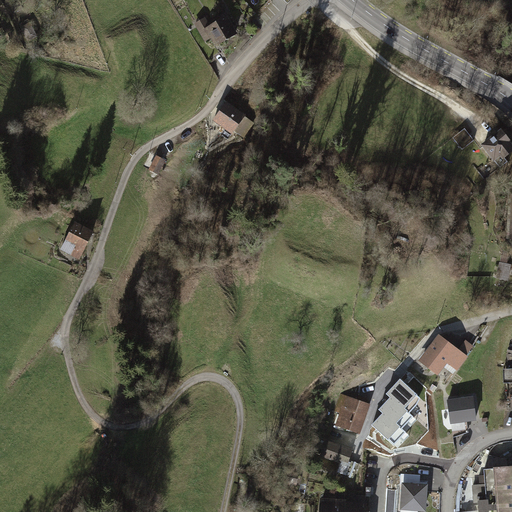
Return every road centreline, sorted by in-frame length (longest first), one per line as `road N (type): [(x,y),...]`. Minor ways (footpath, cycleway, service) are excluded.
road 1 (track): [(223,511),(240,431),(234,391),(199,378),(139,425),(100,421),(78,391),(65,341),(88,276)]
road 2 (residential): [(88,276),(136,156),(208,110),(258,46),(311,0)]
road 3 (residential): [(511,313),(434,333),(378,394),(363,444)]
road 4 (primary): [(511,100),(355,0)]
